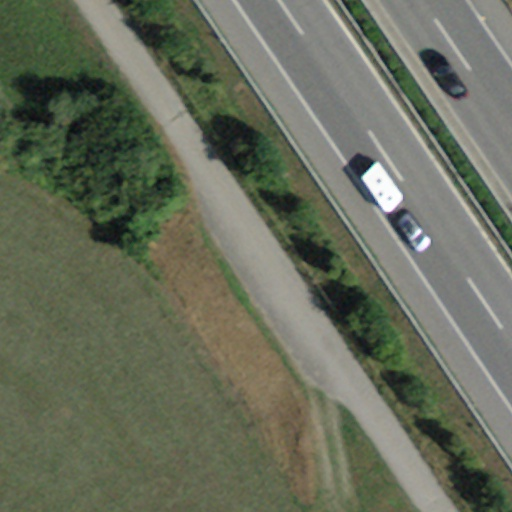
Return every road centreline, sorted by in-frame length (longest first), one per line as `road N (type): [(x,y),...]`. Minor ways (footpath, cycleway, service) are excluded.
road 1 (unclassified): [(89,0),(433,511)]
road 2 (motorway): [(272,0),(511,359)]
road 3 (motorway): [(511,155),(407,0)]
